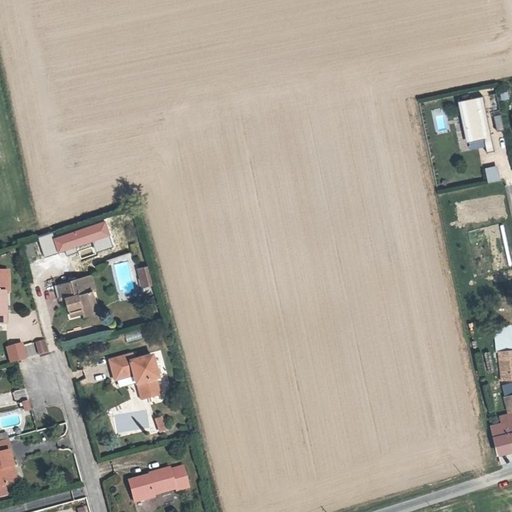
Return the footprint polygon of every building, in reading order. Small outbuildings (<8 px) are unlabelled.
[(500,93),(501,101),(509,100),(507,91),(500,93)] [(484,95),(461,100),(469,140),(484,136),(485,138),(487,152),(495,150),(484,95)] [(469,140),(461,100),(458,101),(467,142),(485,138),(484,136),(469,140)] [(495,131),(504,130),(501,114),(493,115),(495,131)] [(486,166),(489,180),(498,178),(495,164),(486,166)] [(153,286),(150,269),(139,271),(143,288),(153,286)] [(93,290),(95,299),(101,298),(95,275),(88,277),(91,291),(93,290)] [(67,301),(70,312),(83,308),(84,313),(98,310),(95,299),(93,290),(91,291),(88,277),(73,280),(74,282),(58,285),(61,298),(66,297),(71,295),(72,300),(67,301)] [(60,293),(58,285),(56,279),(32,285),(35,299),(60,293)] [(83,308),(70,312),(71,317),(84,313),(83,308)] [(98,310),(84,313),(85,318),(99,314),(98,310)] [(139,330),(124,333),(126,341),(141,338),(139,330)] [(85,340),(110,336),(109,331),(84,335),(85,340)] [(43,340),(34,342),(37,355),(47,352),(43,340)] [(9,363),(26,359),(22,342),(4,347),(9,363)] [(511,371),(511,348),(503,350),(506,370),(510,369),(510,371),(511,371)] [(138,376),(140,384),(148,383),(152,398),(162,395),(158,379),(162,379),(157,357),(138,362),(136,355),(114,361),(119,380),(133,377),(132,369),(136,368),(138,376)] [(511,381),(500,385),(503,395),(511,392),(511,381)] [(148,383),(140,384),(144,400),(152,398),(148,383)] [(24,389),(14,391),(16,399),(26,397),(24,389)] [(494,440),(497,452),(511,448),(511,411),(500,415),(502,422),(492,425),(494,440)] [(164,418),(158,421),(162,435),(169,433),(164,418)] [(6,441),(0,442),(0,454),(8,452),(6,441)] [(8,452),(0,454),(0,498),(6,497),(4,489),(13,486),(9,469),(13,468),(8,452)] [(9,469),(13,486),(17,486),(13,468),(9,469)] [(130,482),(134,497),(140,495),(142,504),(156,500),(156,498),(178,492),(178,494),(191,491),(186,470),(173,473),(173,469),(151,475),(151,477),(152,483),(147,484),(145,479),(130,482)] [(140,495),(134,497),(136,505),(142,504),(140,495)]
